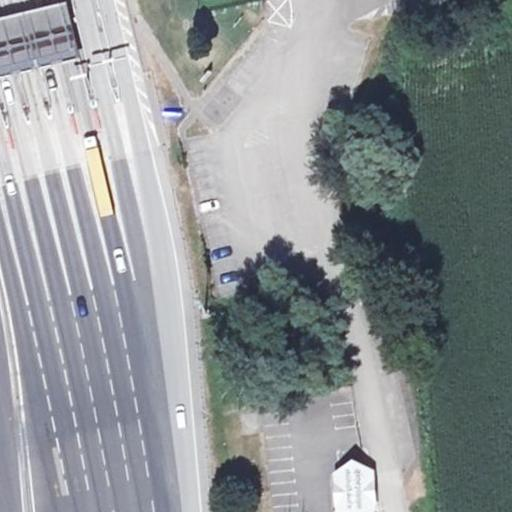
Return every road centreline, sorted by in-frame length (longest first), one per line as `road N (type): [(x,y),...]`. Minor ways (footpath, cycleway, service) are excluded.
road 1 (motorway): [(118,511),(87,275),(16,0)]
road 2 (unclassified): [(299,0),(301,122),(392,511)]
